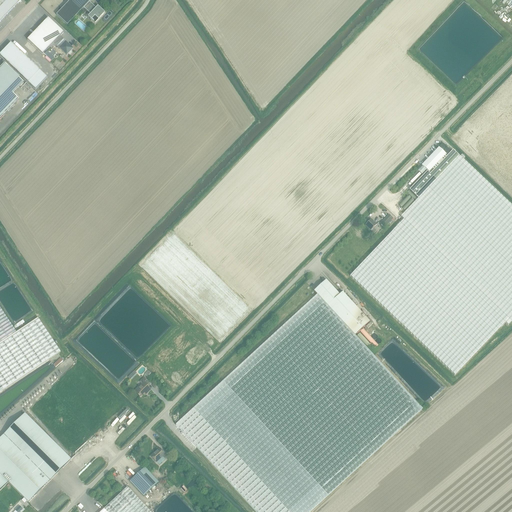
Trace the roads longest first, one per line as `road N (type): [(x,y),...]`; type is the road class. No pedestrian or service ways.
road 1 (unclassified): [(64,511),(511,60)]
road 2 (unclassified): [(0,157),(147,0)]
